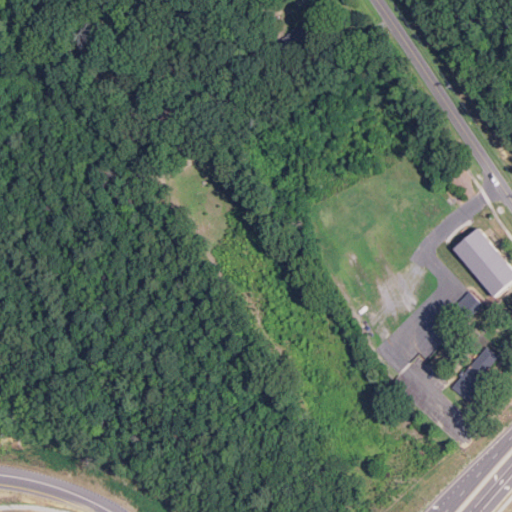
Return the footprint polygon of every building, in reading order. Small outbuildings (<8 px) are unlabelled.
[(250,18),(243,4),(251,0),(253,0),(260,14),(250,18)] [(287,50),(282,38),(289,35),(288,33),(320,19),(326,33),(287,50)] [(198,91),(196,86),(204,81),(204,79),(209,76),(210,79),(214,77),(216,81),(198,91)] [(511,282),(496,296),(457,248),(481,228),(511,266),(511,282)] [(469,318),(457,305),(471,291),(484,303),(469,318)] [(489,347),(500,357),(488,372),(493,376),(478,395),(477,393),(470,401),(454,387),(480,356),(481,357),(489,347)]
